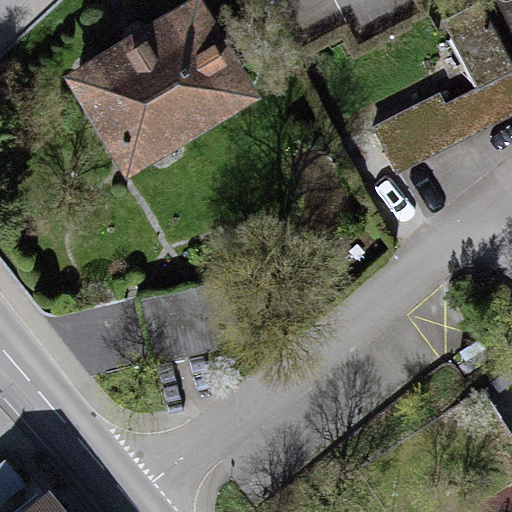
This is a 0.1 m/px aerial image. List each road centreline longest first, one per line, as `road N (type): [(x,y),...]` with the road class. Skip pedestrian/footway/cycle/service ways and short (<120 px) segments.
road 1 (residential): [(511,187),(133,511)]
road 2 (secondary): [(0,356),(133,511)]
